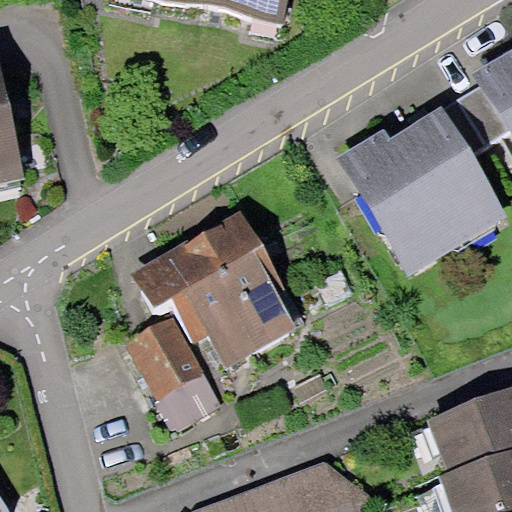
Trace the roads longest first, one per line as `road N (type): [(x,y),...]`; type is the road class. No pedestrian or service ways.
road 1 (residential): [(439,0),(342,68),(71,224),(12,269)]
road 2 (residential): [(72,511),(12,269)]
